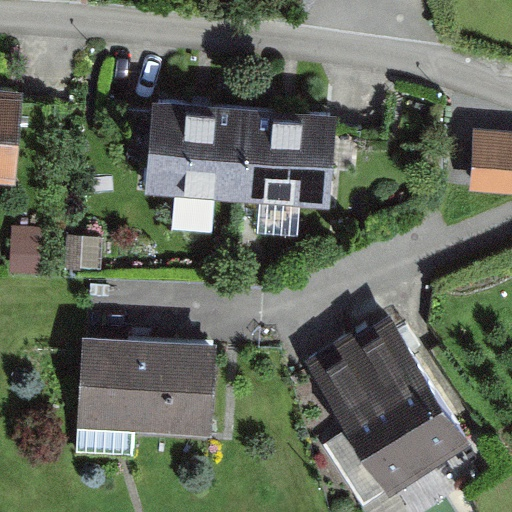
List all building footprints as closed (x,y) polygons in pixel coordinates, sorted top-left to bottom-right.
[(331,126),(162,111),(155,195),(324,209),(331,126)] [(511,189),(511,146),(484,145),(482,188),(511,189)] [(39,230),(11,229),(10,270),(38,271),(39,230)] [(103,239),(73,238),(72,268),(102,269),(103,239)] [(355,511),(442,460),(375,351),(306,393),(340,448),(321,460),(352,511),(355,511)] [(190,372),(73,368),(70,449),(187,453),(190,372)]
